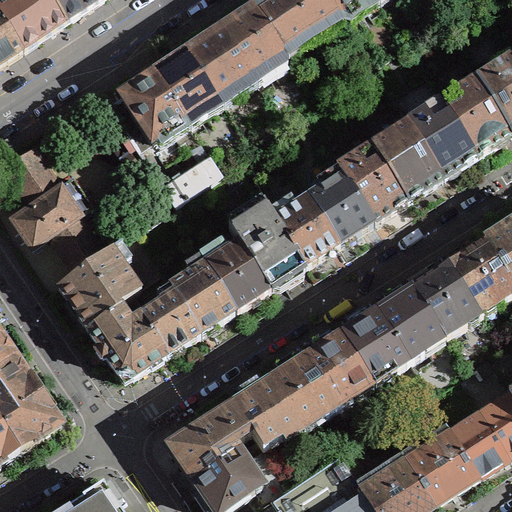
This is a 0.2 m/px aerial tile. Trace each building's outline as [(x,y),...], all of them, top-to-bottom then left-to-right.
[(10,0),(11,0),(0,7),(0,19),(24,56),(66,28),(48,0),(10,0)] [(48,0),(66,28),(108,0),(48,0)] [(268,0),(269,0),(269,1),(269,2),(255,12),(284,55),(339,19),(326,0),(268,0)] [(342,24),(376,2),(374,0),(326,0),(339,19),(342,24)] [(287,60),(284,55),(255,12),(222,33),(254,82),(287,60)] [(0,19),(0,71),(24,56),(0,19)] [(220,104),(254,82),(222,33),(188,55),(220,104)] [(187,126),(220,104),(188,55),(155,77),(187,126)] [(499,69),(477,83),(511,137),(511,70),(504,76),(499,69)] [(155,77),(109,109),(140,156),(187,126),(155,77)] [(460,104),(447,112),(479,162),(511,140),(511,137),(477,83),(455,97),(460,104)] [(430,114),(408,128),(444,184),(479,162),(447,112),(434,120),(430,114)] [(390,149),(378,157),(409,206),(444,184),(408,128),(386,142),(390,149)] [(200,168),(163,192),(177,212),(222,180),(201,147),(190,154),(200,168)] [(33,252),(50,240),(77,280),(108,258),(81,219),(93,211),(74,182),(61,190),(35,152),(4,173),(30,211),(13,223),(33,252)] [(361,158),(339,172),(344,180),(375,228),(409,206),(378,157),(365,165),(361,158)] [(340,250),(375,228),(344,180),(309,202),(340,250)] [(275,224),(306,272),(340,250),(309,202),(275,224)] [(240,246),(271,295),(306,272),(275,224),(264,207),(229,229),(240,246)] [(511,229),(485,247),(511,288),(511,229)] [(237,317),(238,316),(271,295),(240,246),(206,269),(237,317)] [(511,288),(485,247),(449,270),(479,316),(494,306),(498,311),(511,302),(511,288)] [(121,311),(142,297),(113,254),(108,258),(77,280),(60,292),(89,335),(122,312),(121,311)] [(171,290),(175,296),(202,339),(237,317),(206,269),(172,290),(172,289),(171,290)] [(467,331),(463,326),(479,316),(449,270),(413,293),(443,340),(446,344),(467,331)] [(425,359),(421,353),(443,340),(413,293),(404,298),(401,293),(384,304),(387,309),(377,315),(411,368),(425,359)] [(162,308),(143,320),(168,360),(202,339),(175,296),(160,305),(162,308)] [(89,335),(119,380),(122,379),(125,379),(128,380),(132,382),(133,383),(168,360),(143,320),(132,327),(122,312),(89,335)] [(348,327),(351,332),(342,338),(372,385),(394,371),(397,377),(411,368),(377,315),(368,321),(365,316),(348,327)] [(0,370),(15,360),(0,337),(0,370)] [(312,350),(315,355),(306,361),(339,414),(353,405),(350,399),(372,385),(342,338),(333,344),(329,339),(312,350)] [(56,432),(57,422),(15,360),(0,370),(0,424),(20,455),(56,432)] [(322,417),(326,423),(339,414),(306,361),(296,367),(293,362),(276,373),(280,378),(270,384),(300,431),(322,417)] [(254,437),(264,454),(300,431),(270,384),(261,390),(257,385),(240,396),(244,401),(234,407),(254,437)] [(511,394),(510,391),(479,410),(511,462),(511,394)] [(237,449),(254,437),(234,407),(194,433),(173,446),(170,454),(192,486),(239,454),(240,453),(237,449)] [(449,427),(482,482),(511,462),(479,410),(449,427)] [(400,452),(437,510),(482,482),(449,427),(446,423),(400,452)] [(0,424),(0,467),(20,455),(0,424)] [(433,511),(437,510),(400,452),(354,481),(374,511),(433,511)] [(209,511),(234,511),(255,498),(264,511),(291,493),(264,454),(247,465),(239,454),(192,486),(209,511)] [(340,460),(291,493),(264,511),(263,511),(374,511),(354,481),(340,460)] [(70,511),(118,511),(104,489),(84,502),(85,503),(70,511)]
